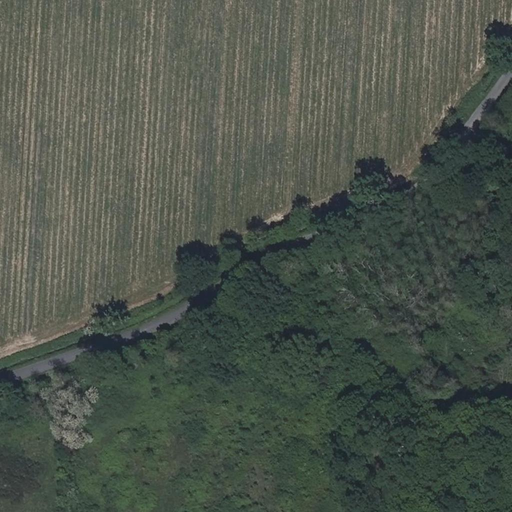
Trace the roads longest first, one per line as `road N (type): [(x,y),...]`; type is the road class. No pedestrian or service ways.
road 1 (tertiary): [(422,186),(384,211),(301,239),(89,351),(0,383)]
road 2 (tertiary): [(511,67),(422,186)]
